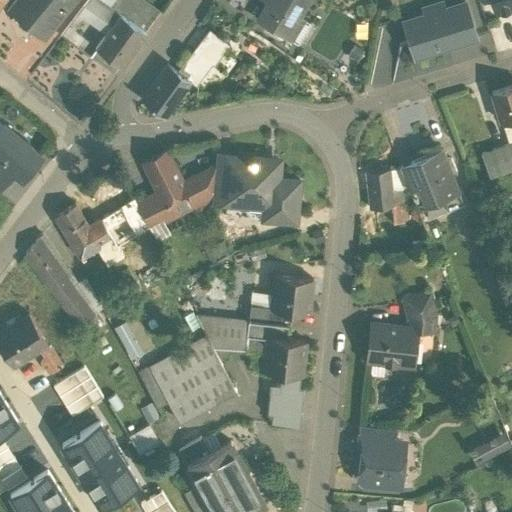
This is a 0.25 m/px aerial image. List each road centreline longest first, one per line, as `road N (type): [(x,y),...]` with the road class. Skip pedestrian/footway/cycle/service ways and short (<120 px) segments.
road 1 (residential): [(321,126),(339,145),(345,170),(312,511)]
road 2 (residential): [(120,132),(281,116),(321,126)]
road 3 (residential): [(321,126),(511,56)]
road 4 (residential): [(0,259),(88,142),(120,132)]
road 5 (residential): [(0,365),(93,511)]
road 6 (residential): [(120,132),(124,101),(192,0)]
